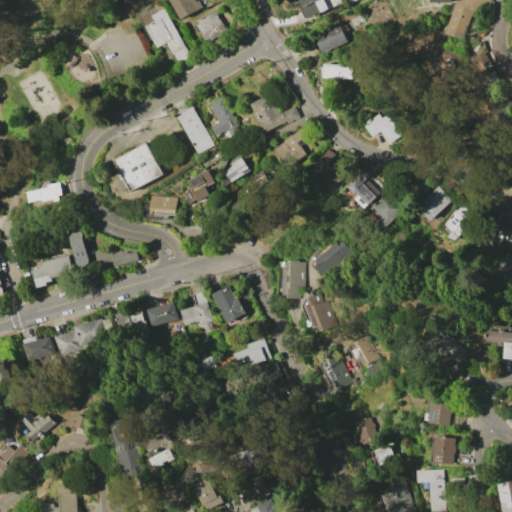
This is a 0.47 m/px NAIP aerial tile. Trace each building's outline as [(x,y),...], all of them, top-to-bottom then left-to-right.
[(181,19),(171,0),(195,0),(197,2),(200,0),(203,7),(181,19)] [(299,0),(341,0),(343,3),(309,19),(299,0)] [(443,33),(456,0),(460,2),(464,0),(492,0),(493,1),(475,12),(465,41),(443,33)] [(164,9),(194,60),(182,67),(174,54),(173,54),(166,44),(159,48),(146,26),(155,21),(151,16),(164,9)] [(196,23),(216,11),(228,31),(207,43),(196,23)] [(339,24),(347,41),(322,53),(314,37),(339,24)] [(486,44),(493,61),(480,67),(473,49),(486,44)] [(460,50),(430,56),(434,75),(455,71),(453,64),(463,62),(460,50)] [(483,95),(507,76),(496,61),(471,80),(483,95)] [(354,65),(354,80),(325,79),(325,64),(354,65)] [(496,91),(511,100),(501,116),(486,107),(496,91)] [(301,117),(289,123),(287,121),(264,134),(259,125),(262,123),(251,104),(270,93),(281,114),(295,106),(301,117)] [(224,96),(246,137),(232,145),(225,132),(217,136),(211,126),(219,122),(210,105),(214,103),(213,102),(224,96)] [(199,154),(178,117),(193,106),(214,145),(199,154)] [(365,124),(380,114),(383,117),(389,114),(404,136),(391,144),(382,131),(373,137),(365,124)] [(303,127),(309,135),(299,143),(307,153),(289,167),(275,149),(285,141),(284,140),(292,134),(293,136),(303,127)] [(115,159),(146,142),(164,174),(133,192),(115,159)] [(343,175),(334,190),(323,183),(326,178),(322,175),(321,177),(312,170),(319,160),(321,161),(329,149),(336,154),(329,165),(343,175)] [(252,171),(234,183),(225,169),(244,157),(252,171)] [(382,193),(366,209),(355,198),(359,194),(356,190),(357,189),(351,183),(371,163),(376,169),(367,178),(382,193)] [(262,169),(269,179),(250,192),(246,185),(256,178),(254,175),(262,169)] [(209,171),(216,183),(207,188),(212,195),(193,206),(182,187),(209,171)] [(28,192),(49,188),(48,185),(61,182),(65,201),(31,209),(28,192)] [(439,186),(452,201),(430,221),(417,206),(439,186)] [(151,195),(178,197),(177,211),(176,211),(176,219),(154,217),(154,210),(150,209),(151,195)] [(377,223),(377,203),(383,197),(401,197),(401,223),(377,223)] [(445,223),(453,217),(451,215),(457,210),(458,211),(466,204),(473,212),(463,221),(465,223),(463,225),(466,228),(457,236),(445,223)] [(478,247),(493,259),(509,239),(495,227),(478,247)] [(68,233),(81,229),(92,264),(79,268),(68,233)] [(324,277),(312,263),(315,260),(313,257),(330,242),(333,244),(336,241),(342,247),(347,243),(353,251),(324,277)] [(110,247),(111,251),(120,248),(121,251),(127,249),(128,252),(135,250),(138,260),(113,266),(112,261),(97,265),(93,251),(110,247)] [(511,282),(509,279),(511,275),(511,271),(501,260),(510,251),(511,252),(511,250),(511,282)] [(69,254),(75,272),(54,279),(54,281),(49,282),(50,285),(37,289),(31,269),(42,265),(41,263),(69,254)] [(280,261),(307,261),(307,284),(299,299),(280,299),(280,261)] [(213,294),(231,286),(236,297),(238,296),(246,313),(227,323),(213,294)] [(182,310),(194,306),(191,295),(205,291),(214,320),(202,324),(201,320),(186,325),(182,310)] [(339,324),(316,333),(305,305),(309,304),(307,299),(319,294),(323,302),(329,300),(339,324)] [(149,309),(175,302),(179,319),(153,326),(149,309)] [(116,313),(127,311),(132,339),(121,341),(116,313)] [(132,316),(144,313),(150,333),(138,337),(132,316)] [(54,335),(74,328),(74,326),(100,316),(107,336),(61,353),(54,335)] [(449,330),(476,352),(468,363),(475,369),(465,381),(451,369),(458,361),(427,336),(434,328),(444,336),(449,330)] [(492,330),(511,331),(511,359),(504,359),(506,344),(491,343),(492,330)] [(24,343),(37,339),(36,337),(39,336),(40,338),(51,334),(56,350),(30,359),(24,343)] [(370,334),(383,359),(366,368),(353,343),(370,334)] [(264,338),(272,358),(256,365),(254,360),(239,366),(234,354),(249,348),(248,345),(264,338)] [(331,392),(320,363),(344,354),(355,382),(331,392)] [(200,363),(213,358),(218,370),(204,375),(200,363)] [(0,387),(0,364),(7,362),(12,377),(10,377),(12,381),(13,385),(1,390),(0,387)] [(276,365),(282,379),(259,388),(254,373),(276,365)] [(435,397),(456,400),(453,425),(432,422),(435,397)] [(24,428),(28,425),(24,421),(29,417),(34,423),(44,415),(46,418),(51,414),(59,422),(45,434),(47,436),(44,438),(42,435),(35,441),(24,428)] [(78,415),(89,418),(87,429),(76,426),(78,415)] [(112,422),(135,417),(148,473),(125,478),(123,468),(119,469),(117,458),(120,457),(116,442),(114,443),(112,435),(115,434),(112,422)] [(356,421),(373,417),(379,440),(362,445),(356,421)] [(172,431),(177,441),(169,446),(167,442),(161,446),(163,449),(153,454),(148,444),(172,431)] [(229,449),(260,435),(270,441),(270,454),(237,468),(229,449)] [(437,436),(458,438),(456,465),(435,464),(437,436)] [(23,444),(29,450),(7,474),(0,467),(0,457),(12,444),(18,450),(23,444)] [(391,445),(396,461),(354,474),(349,459),(391,445)] [(153,459),(175,448),(180,458),(173,462),(172,460),(168,462),(169,464),(158,469),(153,459)] [(417,470),(444,469),(446,511),(431,511),(430,482),(417,483),(417,470)] [(249,481),(266,474),(274,494),(258,501),(249,481)] [(196,485),(212,477),(225,503),(209,511),(196,485)] [(451,477),(464,477),(464,488),(451,488),(451,477)] [(502,511),(497,480),(511,478),(511,511),(502,511)] [(60,511),(58,483),(76,482),(78,511),(60,511)] [(415,511),(387,511),(382,495),(393,491),(391,486),(405,482),(415,511)] [(264,511),(260,504),(274,498),(280,511),(264,511)]
